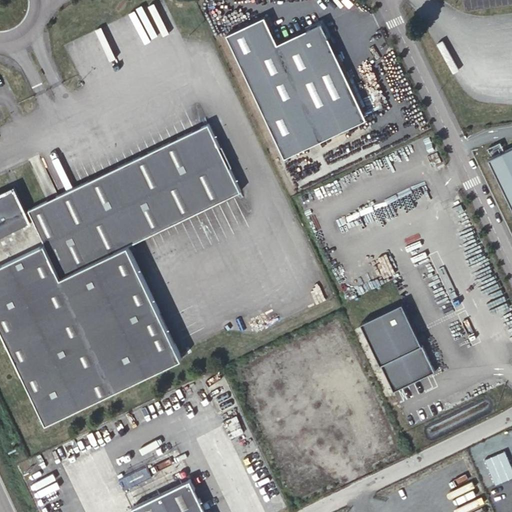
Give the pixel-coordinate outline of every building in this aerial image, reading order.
[(228,36),(283,153),(364,116),(321,24),(277,45),(265,18),(228,36)] [(0,265),(0,309),(54,420),(190,355),(132,240),(245,185),(212,118),(33,204),(34,207),(30,210),(18,184),(0,192),(0,255),(4,263),(0,265)] [(511,147),(504,151),(501,144),(488,149),(511,203),(511,147)] [(360,318),(393,387),(431,369),(398,300),(360,318)] [(205,511),(189,479),(132,507),(134,511),(205,511)]
